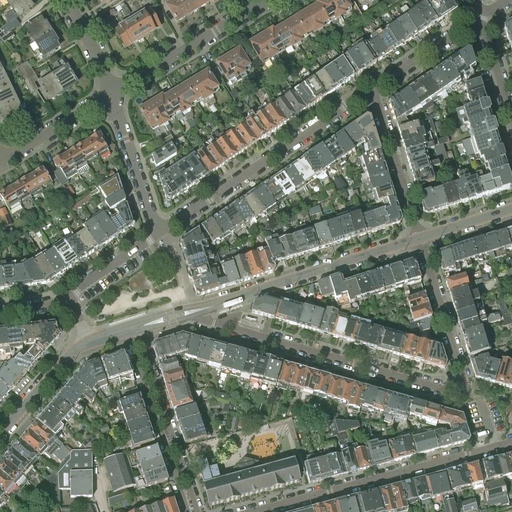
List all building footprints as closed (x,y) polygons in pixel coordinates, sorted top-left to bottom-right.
[(14,0),(9,4),(15,12),(8,17),(13,22),(14,21),(15,21),(19,18),(22,15),(23,16),(30,10),(29,10),(33,7),(29,3),(30,1),(29,0),(14,0)] [(169,0),(165,3),(166,6),(165,6),(176,23),(187,16),(177,0),(169,0)] [(177,0),(187,16),(199,9),(193,0),(177,0)] [(193,0),(199,9),(211,2),(209,0),(193,0)] [(320,0),(316,3),(317,5),(328,22),(334,18),(335,20),(340,17),(329,0),(320,0)] [(345,0),(329,0),(340,17),(351,10),(345,0)] [(437,23),(447,16),(436,0),(423,0),(422,1),(425,5),(437,23)] [(436,0),(447,16),(457,10),(453,0),(436,0)] [(119,6),(112,11),(114,15),(118,12),(119,12),(123,10),(127,16),(129,16),(130,16),(130,14),(125,6),(123,3),(119,6)] [(321,26),(328,22),(317,5),(306,12),(318,31),(323,29),(321,26)] [(425,5),(415,12),(426,30),(437,23),(425,5)] [(426,30),(415,12),(408,16),(403,9),(399,12),(404,19),(416,37),(426,30)] [(142,15),(132,21),(142,37),(154,30),(153,30),(159,27),(149,11),(144,14),(142,12),(141,13),(142,15)] [(306,12),(295,18),(305,35),(312,31),(314,34),(318,31),(306,12)] [(305,35),(295,18),(284,25),(296,45),(301,42),(299,39),(305,35)] [(407,43),(416,37),(404,19),(395,25),(407,43)] [(26,28),(35,43),(52,32),(48,25),(47,26),(46,24),(44,25),(41,20),(37,22),(37,21),(29,26),(30,26),(26,28)] [(121,28),(115,31),(125,47),(130,44),(131,44),(142,37),(132,21),(122,27),(121,25),(119,26),(121,28)] [(0,31),(4,36),(11,31),(14,29),(10,23),(0,29),(0,31)] [(284,25),(273,32),(283,49),(290,45),(291,48),(296,45),(284,25)] [(397,49),(407,43),(395,25),(386,31),(387,34),(397,49)] [(272,30),(261,37),(273,57),(278,54),(277,53),(283,49),(273,32),(272,30)] [(4,36),(0,40),(5,44),(15,38),(14,37),(11,31),(4,36)] [(52,32),(35,43),(44,57),(47,55),(48,55),(55,51),(55,50),(58,48),(55,43),(57,42),(56,40),(57,39),(52,32)] [(387,56),(397,49),(387,34),(382,37),(379,32),(374,36),(387,56)] [(378,62),(387,56),(374,36),(370,39),(373,44),(368,47),(378,62)] [(278,65),(275,60),(273,57),(261,37),(249,43),(262,64),(269,60),(273,68),(278,65)] [(376,63),(364,45),(362,41),(351,48),(366,70),(376,63)] [(356,77),(366,70),(351,48),(341,55),(343,58),(343,59),(356,77)] [(228,56),(245,84),(247,82),(247,80),(243,74),(245,73),(250,69),(249,67),(249,66),(239,50),(228,56)] [(467,51),(456,58),(466,73),(469,78),(471,82),(478,79),(477,75),(475,76),(474,75),(473,75),(470,70),(475,67),(470,52),(467,51)] [(242,85),(245,84),(228,56),(217,63),(227,80),(229,82),(235,78),(235,79),(237,78),(240,84),(242,85)] [(305,69),(315,63),(314,61),(312,58),(302,64),(305,69)] [(469,78),(466,73),(456,58),(447,64),(457,79),(462,75),(466,81),(469,78)] [(53,76),(63,93),(69,90),(69,88),(77,84),(75,80),(70,72),(69,72),(63,60),(58,63),(62,71),(53,76)] [(342,60),(333,66),(345,84),(354,78),(342,60)] [(22,67),(26,74),(31,72),(26,64),(22,67)] [(447,64),(437,70),(449,88),(451,91),(454,92),(461,88),(461,84),(457,79),(447,64)] [(335,91),(345,84),(333,66),(322,73),(335,91)] [(22,77),(26,74),(22,67),(17,70),(22,77)] [(302,75),(297,67),(293,70),(297,77),(302,75)] [(444,92),(449,88),(437,70),(428,77),(441,96),(445,93),(444,92)] [(0,90),(9,86),(2,71),(0,71),(0,90)] [(268,85),(272,83),(273,82),(267,71),(261,75),(268,85)] [(208,72),(196,79),(207,98),(212,95),(211,92),(218,88),(208,72)] [(324,98),(335,91),(322,73),(312,80),(324,98)] [(28,77),(33,84),(37,81),(32,74),(28,77)] [(63,93),(53,76),(39,85),(42,89),(41,89),(46,97),(49,101),(57,96),(59,96),(63,93)] [(33,84),(28,77),(24,79),(28,87),(33,84)] [(443,100),(441,96),(428,77),(417,84),(429,101),(431,103),(436,100),(439,103),(443,100)] [(203,100),(207,98),(196,79),(185,85),(195,102),(202,98),(203,100)] [(315,104),(324,98),(312,80),(302,87),(315,104)] [(464,86),(467,96),(482,91),(479,81),(464,86)] [(33,84),(28,87),(32,94),(37,91),(33,84)] [(424,105),(429,101),(417,84),(408,90),(420,108),(421,110),(425,107),(424,105)] [(174,92),(185,111),(190,108),(189,106),(195,102),(185,85),(174,92)] [(0,108),(0,109),(16,101),(9,86),(0,90),(0,108)] [(305,111),(315,104),(302,87),(293,93),(305,111)] [(235,90),(229,94),(235,103),(241,99),(235,90)] [(409,114),(420,108),(408,90),(398,97),(409,114)] [(284,92),(280,95),(295,117),(305,111),(293,93),(292,91),(290,92),(286,95),(284,92)] [(482,91),(467,96),(466,96),(469,108),(470,109),(486,104),(482,91)] [(174,92),(163,99),(173,115),(174,118),(185,111),(174,92)] [(286,124),(295,117),(280,95),(276,97),(278,100),(272,104),(286,124)] [(167,119),(173,115),(163,99),(161,97),(150,104),(163,125),(168,122),(167,119)] [(408,115),(409,114),(398,97),(392,101),(391,101),(390,105),(390,106),(398,130),(416,124),(414,121),(412,122),(411,120),(407,119),(410,117),(408,115)] [(24,116),(16,101),(0,109),(7,124),(11,122),(11,123),(20,118),(24,116)] [(159,128),(163,125),(150,104),(139,110),(150,129),(157,125),(159,128)] [(276,130),(286,124),(272,104),(270,105),(271,105),(266,108),(264,105),(261,107),(276,130)] [(470,133),(493,126),(486,104),(470,109),(469,108),(462,110),(456,112),(459,122),(462,121),(463,126),(467,125),(470,133)] [(267,136),(276,130),(261,107),(257,110),(259,113),(253,117),(267,136)] [(267,136),(253,117),(251,114),(247,116),(249,119),(243,123),(257,143),(267,136)] [(366,147),(369,156),(380,153),(376,141),(369,119),(366,118),(358,123),(366,141),(363,142),(364,144),(365,146),(366,147)] [(231,127),(233,130),(247,150),(257,143),(243,123),(241,120),(234,124),(235,125),(231,127)] [(398,130),(400,137),(401,141),(423,135),(423,136),(429,135),(435,133),(431,120),(416,124),(398,130)] [(366,141),(358,123),(342,134),(353,151),(360,146),(360,147),(364,144),(363,142),(366,141)] [(468,134),(470,141),(495,134),(493,126),(470,133),(468,134)] [(238,156),(247,150),(233,130),(224,136),(238,156)] [(216,141),(214,143),(227,163),(238,156),(224,136),(222,133),(218,136),(220,139),(216,142),(216,141)] [(354,153),(353,151),(342,134),(332,141),(344,159),(354,153)] [(500,149),(495,134),(470,141),(469,141),(474,156),(475,157),(500,149)] [(110,156),(107,151),(101,142),(103,140),(99,135),(87,142),(97,160),(101,158),(102,160),(110,156)] [(433,145),(429,135),(423,136),(423,135),(401,141),(405,152),(433,145)] [(170,136),(163,140),(166,145),(173,141),(170,136)] [(436,146),(437,147),(439,146),(443,145),(449,143),(447,137),(437,140),(438,146),(436,146)] [(182,138),(170,145),(152,156),(152,158),(151,159),(152,163),(154,163),(156,168),(177,155),(175,152),(181,148),(179,145),(185,142),(182,138)] [(218,169),(227,163),(214,143),(212,139),(202,146),(218,169)] [(335,165),(344,159),(332,141),(323,147),(335,165)] [(97,160),(87,142),(76,149),(87,166),(97,160)] [(405,152),(408,164),(427,158),(425,152),(434,149),(433,148),(433,145),(405,152)] [(438,162),(439,167),(448,164),(445,154),(445,153),(443,145),(439,146),(437,147),(433,148),(434,149),(438,162)] [(208,176),(218,169),(202,146),(198,149),(200,151),(194,155),(195,156),(208,176)] [(325,172),(335,165),(323,147),(313,154),(325,172)] [(66,155),(76,173),(76,172),(78,175),(89,169),(87,166),(76,149),(66,155)] [(475,157),(474,156),(469,158),(470,160),(473,160),(474,163),(480,161),(482,166),(482,167),(503,160),(500,149),(475,157)] [(362,171),(384,164),(380,153),(369,156),(364,158),(358,160),(358,159),(356,164),(357,167),(359,167),(360,171),(362,171)] [(314,180),(325,172),(313,154),(302,161),(314,179),(314,180)] [(76,173),(66,155),(54,163),(57,168),(59,167),(60,169),(53,173),(55,176),(61,187),(68,183),(66,179),(76,173)] [(199,182),(208,176),(195,156),(185,162),(199,182)] [(430,170),(439,167),(438,162),(429,165),(427,158),(408,164),(412,176),(431,170),(430,170)] [(507,170),(503,160),(482,167),(482,166),(478,168),(484,176),(489,175),(491,175),(507,170)] [(304,186),(314,179),(302,161),(292,168),(304,186)] [(189,188),(199,182),(185,162),(176,169),(189,188)] [(387,176),(384,164),(362,171),(364,175),(359,176),(362,184),(368,181),(370,181),(387,176)] [(159,174),(158,174),(166,200),(170,201),(179,195),(166,175),(163,171),(161,167),(156,170),(159,174)] [(294,193),(304,186),(292,168),(282,174),(294,193)] [(41,192),(51,185),(55,191),(61,187),(55,176),(48,180),(46,176),(47,173),(45,170),(43,170),(42,169),(31,176),(41,192)] [(179,195),(189,188),(176,169),(166,175),(179,195)] [(412,176),(415,187),(434,182),(431,170),(412,176)] [(511,186),(507,170),(491,175),(492,178),(489,179),(490,184),(497,182),(500,192),(511,189),(511,187),(511,186)] [(470,201),(482,198),(477,182),(476,178),(469,180),(469,178),(468,178),(467,172),(461,173),(470,201)] [(459,205),(470,201),(461,173),(456,175),(459,184),(453,186),(459,205)] [(284,199),(294,193),(282,174),(272,181),(284,199)] [(30,198),(41,192),(31,176),(21,182),(30,198)] [(365,195),(374,192),(391,187),(387,176),(370,181),(368,181),(362,184),(365,195)] [(98,193),(105,203),(121,192),(117,178),(89,195),(91,197),(98,193)] [(346,187),(339,178),(333,183),(339,192),(346,187)] [(482,198),(500,192),(497,182),(490,184),(489,179),(477,182),(482,198)] [(285,202),(284,199),(272,181),(262,188),(275,208),(285,202)] [(19,204),(30,198),(21,182),(10,189),(19,204)] [(324,190),(329,199),(337,195),(331,186),(324,190)] [(447,209),(459,205),(453,186),(447,187),(447,186),(441,188),(441,189),(447,209)] [(394,199),(391,187),(374,192),(378,204),(380,203),(381,203),(394,199)] [(262,188),(252,194),(265,214),(267,217),(277,210),(275,208),(262,188)] [(8,211),(19,204),(10,189),(0,194),(0,200),(1,201),(3,202),(8,211)] [(436,212),(447,209),(441,189),(436,191),(436,189),(430,191),(436,212)] [(430,191),(430,190),(427,190),(428,192),(418,195),(424,213),(427,215),(436,212),(430,191)] [(125,203),(121,192),(105,203),(98,207),(103,215),(103,216),(108,213),(109,215),(114,212),(124,206),(123,204),(125,203)] [(323,193),(313,199),(317,205),(327,199),(323,193)] [(267,217),(265,214),(252,194),(242,201),(256,221),(257,223),(266,217),(267,217)] [(399,224),(401,221),(394,199),(381,203),(382,209),(388,228),(399,224)] [(257,223),(256,221),(242,201),(232,208),(244,227),(249,223),(252,228),(257,225),(256,224),(257,223)] [(114,212),(117,216),(127,230),(131,228),(132,225),(126,205),(124,206),(114,212)] [(310,217),(321,214),(319,206),(308,210),(310,217)] [(240,230),(244,227),(232,208),(221,215),(234,234),(236,233),(237,234),(241,232),(240,230)] [(11,226),(5,209),(0,210),(0,216),(5,229),(11,226)] [(377,231),(388,228),(382,209),(380,209),(372,212),(377,231)] [(300,214),(296,216),(298,221),(302,218),(309,215),(306,210),(299,213),(300,214)] [(343,217),(336,219),(344,242),(355,239),(347,216),(348,216),(346,212),(342,214),(343,217)] [(355,239),(366,235),(361,218),(359,212),(348,216),(347,216),(355,239)] [(366,235),(377,231),(372,212),(362,215),(363,217),(361,218),(366,235)] [(117,237),(127,230),(117,216),(112,220),(109,215),(108,213),(103,216),(117,237)] [(117,237),(103,216),(103,215),(93,222),(107,243),(117,237)] [(230,237),(234,234),(221,215),(211,222),(224,241),(230,237)] [(297,221),(298,221),(296,216),(285,221),(286,225),(297,222),(297,221)] [(332,246),(344,242),(336,219),(329,222),(325,223),(332,246)] [(274,227),(275,231),(287,226),(284,221),(274,227)] [(100,248),(107,243),(93,222),(83,228),(85,232),(97,250),(100,248)] [(219,243),(224,241),(211,222),(201,229),(210,242),(213,246),(214,247),(219,243)] [(332,246),(325,223),(319,224),(313,226),(320,249),(332,246)] [(300,227),(302,234),(308,253),(319,250),(312,229),(306,231),(305,225),(300,227)] [(210,242),(201,229),(195,233),(194,233),(188,237),(182,241),(181,241),(180,245),(181,245),(182,252),(206,244),(210,242)] [(87,257),(97,250),(85,232),(75,238),(87,257)] [(510,249),(509,243),(505,232),(493,236),(499,254),(501,259),(505,258),(503,251),(510,249)] [(78,263),(87,257),(75,238),(72,233),(62,240),(63,241),(62,241),(78,263)] [(285,261),(296,257),(290,238),(289,234),(277,237),(285,261)] [(296,257),(308,253),(302,234),(290,238),(296,257)] [(494,261),(492,254),(497,253),(497,255),(499,254),(493,236),(482,240),(488,258),(489,263),(494,261)] [(265,240),(267,245),(266,245),(267,249),(268,249),(273,264),(285,261),(277,237),(277,238),(277,237),(270,239),(270,238),(265,240)] [(475,260),(476,259),(477,261),(476,262),(478,266),(483,265),(480,258),(485,256),(486,258),(488,258),(482,240),(470,243),(475,260)] [(60,247),(53,251),(67,270),(78,263),(62,241),(58,244),(60,247)] [(469,262),(475,260),(470,243),(459,247),(465,265),(466,270),(471,269),(469,262)] [(208,250),(206,244),(182,252),(186,263),(206,257),(206,256),(204,251),(208,250)] [(463,266),(465,265),(459,247),(448,250),(455,272),(455,274),(456,274),(456,273),(460,272),(458,265),(462,264),(463,266)] [(273,264),(268,249),(267,249),(262,251),(262,250),(256,252),(263,276),(273,273),(275,269),(274,269),(273,264)] [(453,272),(455,272),(448,250),(439,253),(437,257),(442,273),(452,270),(453,272)] [(56,278),(67,270),(53,251),(43,258),(56,278)] [(227,251),(217,255),(218,259),(229,255),(227,251)] [(251,280),(263,276),(256,252),(254,252),(254,254),(244,258),(251,280)] [(190,275),(218,266),(220,265),(218,259),(217,255),(216,253),(206,256),(206,257),(186,263),(190,275)] [(45,285),(56,278),(43,258),(34,264),(33,264),(45,285)] [(238,284),(251,280),(244,258),(234,261),(233,259),(230,260),(231,261),(238,284)] [(220,265),(227,287),(238,284),(231,261),(220,265)] [(21,265),(31,287),(45,285),(33,264),(34,264),(32,262),(26,265),(25,263),(21,265)] [(411,262),(400,266),(406,285),(407,287),(420,283),(415,264),(411,262)] [(145,266),(146,268),(147,271),(156,268),(155,263),(145,266)] [(14,289),(31,287),(21,265),(16,266),(16,264),(11,264),(11,266),(12,266),(14,289)] [(1,268),(3,290),(14,289),(12,266),(11,266),(5,267),(5,265),(0,265),(1,268)] [(199,297),(200,296),(227,287),(220,265),(218,266),(221,277),(193,286),(196,294),(196,295),(199,297)] [(221,277),(218,266),(190,275),(189,275),(188,277),(188,280),(190,281),(192,281),(193,286),(221,277)] [(401,287),(406,285),(400,266),(388,270),(395,291),(402,289),(401,287)] [(377,273),(384,294),(385,297),(396,294),(395,291),(388,270),(377,273)] [(380,295),(384,294),(377,273),(372,274),(372,275),(366,277),(372,296),(373,295),(375,301),(381,300),(380,295)] [(445,282),(449,294),(468,288),(465,276),(445,282)] [(347,298),(346,296),(343,284),(341,279),(338,277),(329,280),(334,295),(333,295),(335,301),(347,298)] [(365,298),(372,296),(366,277),(359,279),(354,280),(354,281),(360,302),(362,301),(362,304),(365,303),(365,300),(366,300),(365,298)] [(317,284),(321,298),(322,298),(333,295),(334,295),(329,280),(317,284)] [(360,302),(354,281),(343,284),(346,296),(347,298),(349,305),(354,304),(354,302),(360,300),(360,302)] [(470,288),(468,288),(449,294),(452,304),(478,297),(478,296),(480,296),(476,285),(470,287),(470,288)] [(406,300),(402,301),(402,304),(407,303),(409,312),(427,306),(424,294),(406,300)] [(479,301),(478,297),(452,304),(455,316),(477,309),(476,307),(472,308),(471,304),(479,301)] [(251,314),(273,320),(278,304),(265,300),(254,304),(251,314)] [(506,309),(505,305),(504,300),(497,302),(500,311),(506,309)] [(279,301),(278,304),(273,320),(286,324),(292,302),(289,301),(288,303),(279,301)] [(296,304),(292,302),(286,324),(297,327),(302,307),(296,305),(296,304)] [(297,327),(309,330),(315,311),(316,307),(305,304),(304,306),(302,305),(302,307),(297,327)] [(431,317),(427,306),(409,312),(413,323),(431,317)] [(316,307),(315,311),(309,330),(320,333),(325,314),(325,312),(323,311),(324,309),(316,307)] [(455,316),(458,324),(484,316),(483,314),(482,312),(484,312),(482,307),(477,309),(455,316)] [(320,333),(332,337),(338,315),(338,313),(337,313),(338,310),(331,308),(330,311),(326,310),(325,312),(325,314),(320,333)] [(508,316),(506,309),(500,311),(502,320),(509,318),(508,316)] [(484,318),(484,316),(458,324),(461,335),(479,329),(478,325),(485,323),(486,325),(500,321),(498,316),(498,314),(484,318)] [(347,317),(338,315),(332,337),(343,340),(349,319),(346,318),(347,317)] [(418,333),(429,330),(429,325),(433,323),(431,317),(413,323),(409,325),(408,330),(418,333)] [(343,340),(353,343),(359,321),(351,318),(350,319),(349,319),(343,340)] [(366,323),(359,321),(353,343),(354,343),(354,346),(358,347),(359,345),(367,347),(373,326),(374,324),(373,323),(374,320),(367,318),(366,323)] [(511,330),(511,328),(509,318),(502,320),(503,321),(502,322),(503,324),(500,325),(503,334),(511,330)] [(43,355),(59,337),(55,324),(19,328),(22,347),(22,353),(30,352),(35,348),(43,355)] [(376,327),(373,326),(367,347),(378,350),(383,331),(375,329),(376,327)] [(13,348),(22,347),(19,328),(7,330),(10,355),(14,355),(13,348)] [(461,335),(465,346),(485,340),(482,331),(484,330),(483,328),(479,329),(461,335)] [(5,356),(10,355),(7,330),(0,330),(0,349),(4,349),(5,356)] [(387,332),(383,331),(378,350),(388,353),(394,332),(387,330),(387,332)] [(388,353),(401,357),(407,336),(406,335),(405,337),(396,334),(396,333),(394,332),(388,353)] [(177,337),(168,340),(172,355),(171,356),(172,357),(186,353),(190,338),(182,335),(177,337)] [(409,336),(407,336),(401,357),(412,360),(418,341),(408,338),(409,336)] [(202,341),(190,338),(186,353),(183,360),(186,361),(195,364),(202,341)] [(165,359),(172,357),(171,356),(172,355),(168,340),(155,344),(154,344),(153,348),(159,366),(166,363),(165,359)] [(488,349),(485,340),(465,346),(469,358),(482,354),(482,353),(490,351),(489,348),(488,349)] [(202,341),(195,364),(195,365),(205,368),(206,365),(208,366),(214,345),(202,341)] [(412,360),(424,363),(430,342),(428,342),(427,343),(418,341),(412,360)] [(432,343),(430,342),(424,363),(444,369),(446,364),(445,363),(440,347),(432,345),(432,343)] [(226,348),(214,345),(208,366),(210,367),(210,369),(220,372),(226,348)] [(26,374),(43,355),(35,348),(30,352),(22,353),(23,353),(14,363),(26,374)] [(219,373),(237,378),(244,353),(226,348),(220,372),(219,373)] [(495,384),(506,388),(511,366),(511,363),(505,361),(506,359),(508,350),(504,349),(502,355),(503,355),(495,384)] [(257,357),(244,353),(237,378),(250,382),(250,381),(257,357)] [(112,358),(118,379),(132,375),(125,354),(112,358)] [(475,379),(482,381),(489,357),(487,357),(487,355),(483,356),(482,354),(469,358),(475,379)] [(489,356),(489,357),(482,381),(495,384),(503,355),(502,355),(499,354),(499,356),(498,356),(497,362),(490,360),(489,356)] [(250,381),(262,385),(270,361),(257,357),(250,381)] [(107,383),(118,379),(112,358),(100,361),(107,383)] [(159,366),(162,376),(181,370),(178,360),(175,360),(166,363),(159,366)] [(0,384),(10,393),(26,374),(14,363),(11,361),(10,363),(0,363),(0,384)] [(282,364),(270,361),(262,385),(268,386),(275,388),(276,386),(282,364)] [(86,366),(86,367),(97,386),(105,384),(98,362),(86,366)] [(281,385),(289,387),(294,368),(282,364),(276,386),(277,386),(277,387),(280,387),(281,385)] [(97,386),(86,367),(74,380),(91,395),(97,386)] [(307,371),(294,368),(289,387),(298,390),(298,392),(300,393),(307,371)] [(182,369),(181,370),(162,376),(166,387),(187,380),(184,371),(183,371),(182,369)] [(317,374),(307,371),(300,393),(302,394),(303,392),(312,394),(317,374)] [(322,399),(328,378),(317,374),(312,394),(322,397),(322,399)] [(341,381),(328,378),(322,399),(326,401),(327,399),(336,401),(341,381)] [(91,395),(74,380),(65,390),(81,404),(85,399),(90,404),(95,399),(91,395)] [(188,385),(187,380),(166,387),(170,400),(189,393),(189,392),(191,392),(190,389),(189,385),(188,385)] [(341,381),(336,401),(346,404),(346,406),(348,407),(354,385),(341,381)] [(0,402),(1,403),(10,393),(0,384),(0,402)] [(366,389),(354,385),(348,407),(347,408),(359,412),(360,408),(361,408),(366,389)] [(137,389),(125,393),(128,400),(139,397),(137,389)] [(377,392),(366,389),(361,408),(369,410),(369,412),(371,413),(377,392)] [(78,407),(81,404),(65,390),(57,399),(75,415),(79,418),(83,413),(78,407)] [(170,400),(173,411),(193,404),(192,404),(194,403),(192,398),(193,398),(191,392),(189,392),(189,393),(170,400)] [(215,392),(213,398),(228,402),(230,397),(215,392)] [(373,412),(383,414),(389,395),(377,392),(371,413),(373,414),(373,412)] [(114,403),(116,403),(116,404),(119,403),(121,403),(118,394),(112,396),(112,397),(114,403)] [(401,399),(389,395),(383,414),(393,417),(392,419),(395,420),(401,399)] [(119,403),(122,415),(143,408),(139,397),(128,400),(121,403),(119,403)] [(67,425),(75,415),(57,399),(35,424),(53,440),(55,438),(64,429),(60,426),(64,422),(67,425)] [(405,426),(407,420),(412,402),(401,399),(395,420),(394,423),(405,426)] [(217,402),(216,402),(215,406),(223,408),(222,412),(224,413),(223,414),(228,413),(230,405),(217,402)] [(425,406),(412,402),(407,420),(413,422),(415,418),(421,420),(425,406)] [(195,406),(174,413),(177,424),(199,417),(195,406)] [(437,424),(437,423),(436,423),(440,410),(425,406),(421,420),(426,421),(425,426),(435,429),(436,424),(437,424)] [(147,419),(143,408),(122,415),(126,426),(147,419)] [(462,416),(440,410),(436,423),(437,423),(449,427),(449,430),(465,426),(462,416)] [(316,420),(318,414),(308,411),(306,419),(316,421),(316,420)] [(199,417),(177,424),(181,435),(202,428),(202,427),(199,417)] [(245,419),(242,418),(240,418),(237,429),(243,430),(245,419)] [(126,426),(130,437),(150,431),(147,419),(126,426)] [(305,427),(303,420),(298,420),(293,421),(295,429),(305,427)] [(360,429),(358,423),(336,421),(334,421),(334,422),(330,422),(328,422),(333,438),(337,437),(341,452),(341,453),(338,454),(344,476),(359,472),(352,447),(348,432),(360,429)] [(360,429),(364,443),(371,468),(393,462),(388,443),(386,435),(384,430),(383,426),(380,425),(358,423),(360,429)] [(55,438),(53,440),(35,424),(27,433),(45,449),(53,456),(61,463),(70,453),(62,446),(63,445),(55,438)] [(202,428),(181,435),(185,445),(206,439),(206,438),(207,438),(208,438),(211,437),(207,426),(202,427),(202,428)] [(268,426),(252,430),(254,435),(269,431),(268,426)] [(466,432),(465,426),(449,430),(451,434),(446,435),(449,447),(453,446),(461,444),(468,442),(469,439),(467,431),(466,432)] [(154,442),(150,431),(130,437),(134,449),(154,442)] [(415,457),(438,450),(433,432),(430,432),(426,433),(426,431),(417,433),(418,435),(416,435),(416,438),(412,440),(411,437),(410,437),(415,457)] [(436,431),(433,432),(438,450),(449,447),(446,435),(445,431),(436,433),(436,431)] [(53,456),(45,449),(27,433),(19,442),(37,458),(38,457),(41,458),(44,454),(50,460),(53,456)] [(100,437),(96,433),(82,445),(85,449),(99,444),(100,437)] [(404,459),(415,457),(410,437),(409,437),(408,433),(401,435),(401,437),(398,438),(404,459)] [(393,462),(404,459),(398,438),(397,438),(398,440),(388,443),(393,462)] [(30,467),(37,458),(19,442),(12,451),(30,467)] [(352,447),(359,472),(371,468),(364,443),(352,447)] [(135,455),(139,466),(160,459),(156,448),(135,455)] [(24,473),(30,467),(12,451),(3,460),(21,476),(27,481),(30,478),(24,473)] [(49,478),(50,502),(51,509),(60,508),(59,491),(70,490),(70,499),(92,498),(92,451),(72,451),(55,471),(55,472),(49,478)] [(324,453),(314,455),(321,482),(331,479),(326,459),(324,453)] [(126,454),(102,460),(113,493),(126,489),(136,486),(134,480),(130,469),(129,464),(126,454)] [(326,459),(331,479),(344,476),(338,454),(333,455),(333,457),(326,459)] [(309,485),(321,482),(314,455),(301,459),(309,485)] [(511,472),(508,456),(497,459),(502,479),(511,475),(511,472)] [(164,470),(160,459),(139,466),(142,477),(164,470)] [(502,479),(497,459),(482,463),(487,482),(488,481),(489,485),(502,481),(502,479)] [(21,476),(3,460),(0,463),(0,474),(19,492),(20,490),(21,490),(28,482),(27,481),(21,476)] [(299,483),(297,477),(293,462),(275,467),(274,464),(264,467),(264,465),(259,467),(257,462),(244,460),(242,460),(232,469),(233,474),(228,475),(229,477),(218,480),(214,461),(198,465),(204,485),(203,485),(209,507),(223,503),(223,504),(239,499),(268,491),(268,492),(284,488),(284,487),(299,483)] [(482,484),(477,465),(466,468),(471,487),(471,489),(473,489),(473,487),(482,484)] [(466,468),(446,473),(451,492),(471,487),(466,468)] [(167,482),(164,470),(142,477),(134,480),(136,486),(137,491),(167,482)] [(456,511),(451,492),(446,473),(423,479),(429,497),(429,500),(441,497),(444,511),(456,511)] [(12,499),(19,492),(0,474),(0,490),(5,495),(6,494),(12,499)] [(420,500),(429,497),(423,479),(412,482),(417,500),(418,500),(418,502),(420,502),(420,500)] [(503,484),(502,481),(489,485),(483,486),(484,490),(487,502),(487,503),(497,500),(502,499),(503,503),(508,502),(506,497),(503,484)] [(417,501),(417,500),(412,482),(400,485),(405,504),(406,503),(414,501),(415,503),(417,502),(417,501)] [(400,485),(390,488),(396,511),(405,510),(406,511),(408,511),(406,503),(405,504),(400,485)] [(396,511),(390,488),(380,491),(385,511),(396,511)] [(126,489),(113,493),(107,495),(109,507),(130,500),(126,489)] [(5,495),(0,490),(0,507),(3,504),(5,505),(10,500),(5,495)] [(385,511),(380,491),(368,494),(372,511),(385,511)] [(48,506),(50,502),(48,500),(40,494),(35,500),(46,508),(48,506)] [(372,511),(368,494),(356,497),(360,511),(372,511)] [(360,511),(356,497),(345,500),(347,511),(360,511)] [(161,504),(163,511),(177,511),(173,500),(161,504)] [(347,511),(345,500),(334,503),(335,511),(347,511)] [(474,500),(461,504),(462,511),(470,511),(477,510),(474,500)] [(35,505),(31,501),(26,507),(30,511),(35,505)] [(335,511),(334,503),(322,506),(323,511),(335,511)]
